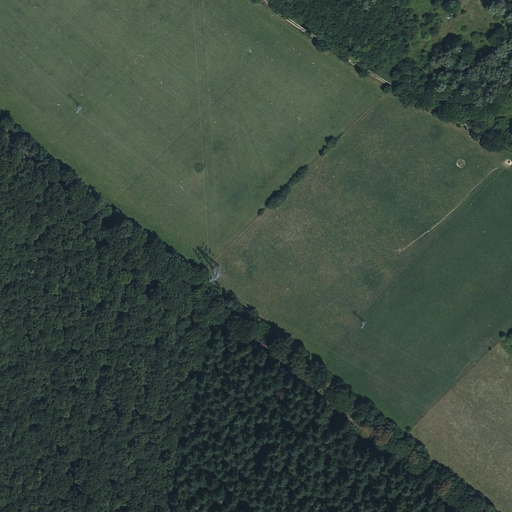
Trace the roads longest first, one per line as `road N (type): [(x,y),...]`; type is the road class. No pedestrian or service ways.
road 1 (track): [(0,138),(459,511)]
road 2 (track): [(265,0),(363,69),(511,148)]
road 3 (track): [(222,316),(168,511)]
